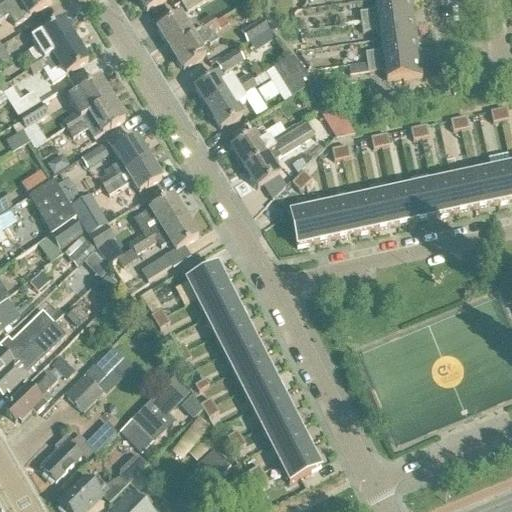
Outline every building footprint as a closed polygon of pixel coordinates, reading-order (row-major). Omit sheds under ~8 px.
[(0,0),(0,11),(17,0),(0,0)] [(45,0),(17,0),(0,11),(0,26),(9,21),(15,31),(51,8),(45,0)] [(135,0),(146,17),(169,3),(166,0),(135,0)] [(192,0),(181,7),(187,18),(208,5),(204,0),(192,0)] [(257,8),(255,0),(242,0),(240,2),(250,14),(257,8)] [(359,17),(361,28),(412,20),(410,0),(375,5),(376,15),(359,17)] [(157,34),(170,55),(201,36),(197,29),(194,24),(185,30),(179,20),(157,34)] [(212,20),(205,24),(212,36),(219,32),(212,20)] [(379,35),(381,45),(415,40),(412,20),(361,28),(362,38),(379,35)] [(201,36),(170,55),(183,76),(205,62),(200,52),(208,47),(210,50),(218,45),(212,36),(205,24),(197,29),(201,36)] [(241,37),(247,48),(267,34),(261,24),(241,37)] [(40,76),(47,72),(44,66),(75,46),(62,25),(31,45),(36,53),(28,58),(33,65),(33,64),(40,76)] [(304,35),(303,26),(294,27),(295,36),(304,35)] [(267,36),(258,42),(264,52),(273,46),(267,36)] [(365,58),(366,68),(418,61),(415,40),(381,45),(382,55),(365,58)] [(44,66),(47,72),(51,77),(60,72),(65,81),(88,67),(75,46),(44,66)] [(0,52),(0,72),(10,67),(0,52)] [(216,68),(222,79),(244,66),(237,55),(216,68)] [(418,61),(366,68),(368,78),(385,76),(386,86),(421,81),(418,61)] [(274,72),(293,102),(314,89),(291,62),(274,72)] [(33,81),(40,76),(33,64),(33,65),(26,69),(33,81)] [(194,93),(207,114),(238,95),(234,89),(231,83),(222,89),(216,79),(194,93)] [(249,80),(242,84),(250,95),(256,91),(249,80)] [(77,135),(84,130),(80,124),(111,105),(98,84),(60,108),(69,123),(77,135)] [(238,95),(207,114),(220,135),(242,121),(237,112),(246,106),(242,100),(250,95),(242,84),(234,89),(238,95)] [(0,93),(0,94),(8,106),(18,123),(39,109),(33,98),(19,107),(8,88),(0,93)] [(84,130),(93,145),(124,126),(111,105),(80,124),(84,130)] [(40,110),(18,124),(24,134),(46,120),(40,110)] [(506,114),(498,116),(500,127),(508,126),(506,114)] [(498,116),(490,117),(492,129),(500,127),(498,116)] [(69,139),(77,135),(69,123),(62,128),(69,139)] [(466,123),(458,124),(460,136),(468,134),(466,123)] [(458,124),(450,126),(452,138),(460,136),(458,124)] [(304,127),(299,130),(295,132),(304,146),(313,141),(304,127)] [(298,129),(284,137),(294,153),(304,146),(295,132),(299,130),(298,129)] [(426,131),(418,133),(420,145),(428,143),(426,131)] [(231,153),(244,173),(275,154),(270,146),(262,133),(231,153)] [(418,133),(410,135),(412,147),(420,145),(418,133)] [(22,136),(5,147),(13,158),(29,148),(22,136)] [(275,154),(244,173),(257,194),(279,180),(271,168),(283,160),(294,153),(284,137),(270,146),(275,154)] [(386,140),(378,142),(381,153),(389,152),(386,140)] [(378,142),(370,143),(373,155),(381,153),(378,142)] [(113,194),(121,189),(117,183),(148,164),(135,143),(113,157),(119,168),(103,178),(106,182),(113,194)] [(81,164),(87,174),(113,159),(107,148),(81,164)] [(347,152),(339,154),(342,165),(350,164),(347,152)] [(339,154),(331,155),(333,167),(342,165),(339,154)] [(59,163),(47,170),(53,181),(68,171),(64,164),(59,163)] [(117,183),(121,189),(106,198),(109,202),(132,188),(139,199),(161,185),(148,164),(117,183)] [(511,182),(510,172),(490,176),(497,210),(511,206),(511,182)] [(39,174),(20,186),(25,193),(43,181),(39,174)] [(490,176),(470,180),(477,214),(497,210),(490,176)] [(302,177),(297,183),(305,192),(311,186),(302,177)] [(470,180),(450,185),(457,218),(477,214),(470,180)] [(106,198),(113,194),(106,182),(99,186),(106,198)] [(297,183),(291,189),(299,198),(305,192),(297,183)] [(450,185),(430,189),(437,222),(457,218),(450,185)] [(28,204),(51,242),(71,228),(73,221),(53,187),(28,204)] [(430,189),(410,193),(417,227),(437,222),(430,189)] [(410,193),(390,198),(397,231),(417,227),(410,193)] [(390,198),(370,202),(377,235),(397,231),(390,198)] [(0,201),(0,220),(13,212),(5,199),(0,201)] [(146,238),(144,240),(151,252),(157,247),(158,247),(154,241),(185,222),(172,201),(137,223),(146,238)] [(87,202),(70,212),(83,233),(100,223),(87,202)] [(370,202),(350,206),(357,240),(377,235),(370,202)] [(350,206),(330,211),(337,244),(357,240),(350,206)] [(330,211),(310,215),(318,248),(337,244),(330,211)] [(310,215),(290,219),(297,253),(318,248),(310,215)] [(8,216),(0,221),(0,238),(15,228),(8,216)] [(198,243),(185,222),(154,241),(158,247),(157,247),(161,253),(169,248),(175,257),(198,243)] [(71,228),(51,242),(59,256),(82,241),(71,228)] [(105,231),(87,242),(96,256),(114,245),(105,231)] [(151,252),(144,240),(129,249),(136,261),(151,252)] [(64,260),(77,274),(83,268),(92,259),(95,257),(82,244),(64,260)] [(92,259),(83,268),(91,276),(100,268),(92,259)] [(165,261),(141,277),(147,287),(172,271),(165,261)] [(125,266),(115,272),(124,288),(135,281),(125,266)] [(418,291),(417,268),(409,268),(410,291),(418,291)] [(216,272),(186,288),(195,307),(226,291),(216,272)] [(386,273),(387,296),(401,295),(399,272),(386,273)] [(0,310),(11,304),(0,288),(0,310)] [(226,291),(195,307),(205,325),(235,309),(226,291)] [(235,309),(205,325),(214,343),(245,327),(235,309)] [(65,322),(75,333),(87,321),(77,311),(65,322)] [(161,315),(150,322),(155,329),(165,322),(161,315)] [(0,339),(2,338),(2,337),(14,329),(8,320),(0,325),(0,339)] [(165,322),(155,329),(159,336),(159,335),(169,329),(165,322)] [(245,327),(214,343),(223,361),(254,346),(245,327)] [(18,363),(0,380),(0,400),(1,402),(9,394),(13,398),(33,379),(31,376),(65,343),(53,331),(29,354),(19,364),(18,363)] [(254,346),(223,361),(232,379),(263,364),(254,346)] [(0,380),(18,363),(19,364),(29,354),(24,349),(13,348),(8,353),(3,348),(0,351),(0,380)] [(182,350),(172,356),(176,363),(187,357),(182,350)] [(96,392),(123,365),(112,355),(95,372),(94,371),(84,381),(85,381),(96,392)] [(187,357),(176,363),(181,370),(191,364),(187,357)] [(51,372),(63,384),(72,375),(60,363),(51,372)] [(263,364),(232,379),(242,397),(272,382),(263,364)] [(65,401),(83,419),(103,399),(84,381),(65,401)] [(48,409),(42,403),(55,390),(47,382),(34,396),(29,391),(4,416),(15,428),(18,425),(22,428),(33,417),(37,421),(48,409)] [(272,382),(242,397),(251,416),(282,400),(272,382)] [(173,385),(162,395),(178,411),(189,401),(173,385)] [(203,385),(193,392),(197,399),(207,392),(203,385)] [(282,400),(251,416),(260,434),(291,418),(282,400)] [(210,405),(199,411),(204,418),(214,412),(210,405)] [(214,412),(204,418),(208,425),(218,419),(214,412)] [(131,426),(154,449),(166,437),(143,414),(131,426)] [(291,418),(260,434),(269,452),(300,436),(291,418)] [(94,463),(116,438),(105,428),(87,447),(80,440),(73,446),(67,441),(56,452),(58,455),(44,469),(47,473),(44,476),(56,488),(82,462),(84,464),(90,459),(94,463)] [(300,436),(269,452),(279,470),(309,454),(300,436)] [(237,437),(226,443),(231,450),(241,444),(237,437)] [(241,444),(231,450),(235,457),(245,451),(241,444)] [(309,454),(279,470),(288,489),(319,473),(309,454)] [(196,473),(213,489),(230,473),(214,456),(196,473)] [(119,477),(120,482),(128,491),(148,471),(139,462),(134,462),(119,477)] [(258,471),(248,478),(252,485),(263,478),(258,471)] [(263,478),(252,485),(257,492),(267,485),(263,478)] [(92,490),(90,487),(85,483),(59,509),(61,511),(91,511),(103,501),(99,497),(105,491),(98,484),(92,490)] [(147,511),(131,495),(113,511),(147,511)]
